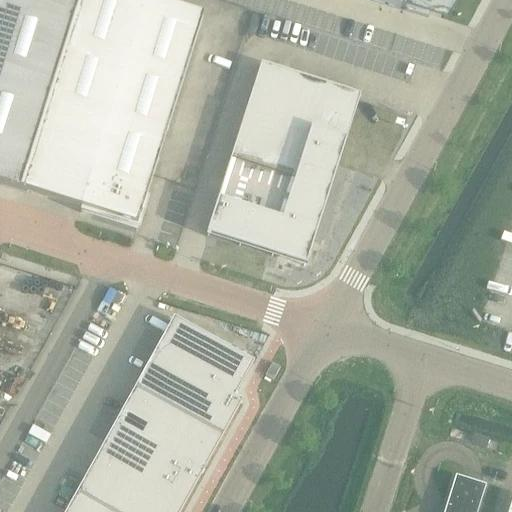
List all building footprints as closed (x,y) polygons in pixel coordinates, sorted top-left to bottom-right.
[(60,0),(0,0),(0,178),(1,178),(0,181),(0,184),(135,227),(152,175),(201,17),(148,0),(77,0),(76,5),(60,0)] [(367,0),(403,11),(404,7),(427,14),(431,0),(367,0)] [(276,256),(278,257),(286,259),(294,259),(302,255),(307,249),(309,242),(309,241),(334,165),(340,143),(342,144),(343,142),(344,143),(344,142),(359,97),(259,65),(204,237),(206,237),(206,236),(208,237),(208,235),(276,256)] [(155,350),(153,354),(231,397),(233,398),(252,364),(172,319),(161,338),(155,350)] [(143,371),(133,389),(221,437),(241,402),(233,398),(231,397),(153,354),(150,360),(143,371)] [(116,420),(114,424),(202,472),(219,442),(221,437),(133,389),(123,408),(116,420)] [(104,441),(95,459),(182,507),(200,476),(202,472),(114,424),(111,430),(104,441)] [(473,433),(470,443),(485,448),(488,437),(473,433)] [(77,490),(75,494),(108,511),(179,511),(182,507),(95,459),(84,478),(77,490)] [(445,511),(476,511),(483,490),(455,482),(445,511)] [(66,511),(65,511),(108,511),(75,494),(72,500),(66,511)] [(511,511),(511,495),(508,494),(502,511),(511,511)]
